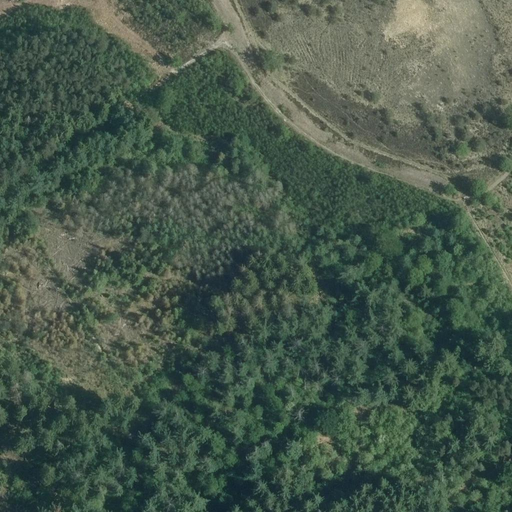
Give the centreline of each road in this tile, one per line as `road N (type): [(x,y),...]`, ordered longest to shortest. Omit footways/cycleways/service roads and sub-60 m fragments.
road 1 (track): [(459,201),(313,141),(223,46)]
road 2 (track): [(0,199),(223,46)]
